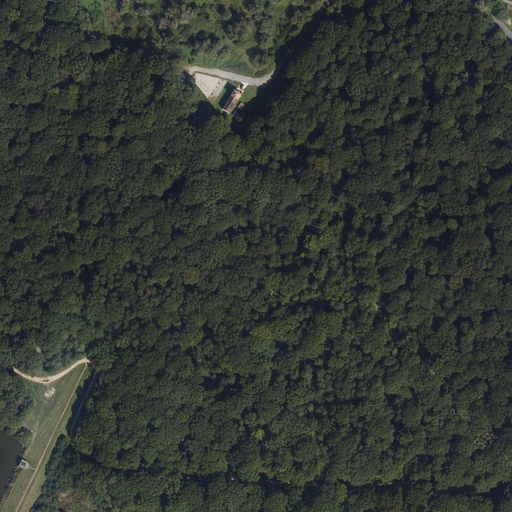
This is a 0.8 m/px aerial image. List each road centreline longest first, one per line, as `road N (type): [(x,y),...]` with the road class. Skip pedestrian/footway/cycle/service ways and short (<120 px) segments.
road 1 (track): [(511,456),(445,393),(270,176),(204,115),(165,93),(59,95),(0,84)]
road 2 (track): [(0,366),(43,380),(89,361),(95,372),(70,440),(124,473),(276,487),(407,480),(466,493),(511,482)]
road 3 (track): [(219,73),(122,45),(59,95),(0,126)]
road 4 (unclassified): [(329,0),(265,83),(219,73)]
